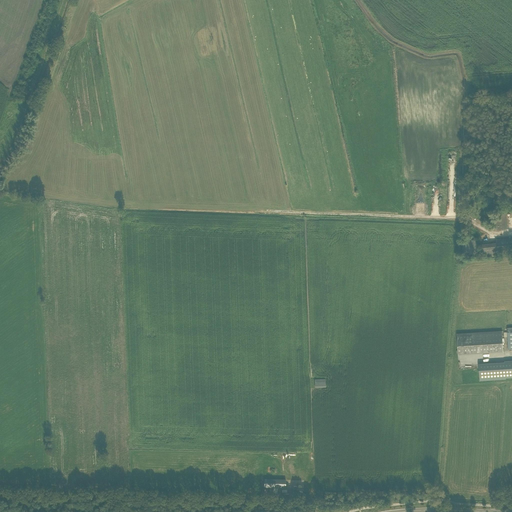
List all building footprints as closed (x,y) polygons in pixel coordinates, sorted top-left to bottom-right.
[(492,212),(494,230),(508,228),(506,211),(492,212)] [(511,237),(496,239),(496,243),(480,244),(481,255),(511,251),(511,237)] [(462,250),(467,255),(473,256),(478,251),(479,245),(475,240),(468,239),(463,243),(462,250)] [(457,333),(458,355),(503,352),(502,330),(457,333)] [(506,378),(511,377),(511,360),(504,361),(504,362),(478,363),(479,381),(506,379),(506,378)] [(314,379),(315,387),(325,387),(325,379),(314,379)] [(264,479),(264,488),(285,489),(285,480),(278,480),(267,479),(264,479)]
